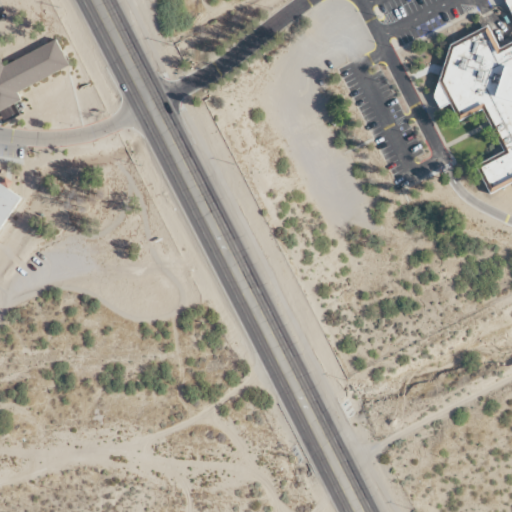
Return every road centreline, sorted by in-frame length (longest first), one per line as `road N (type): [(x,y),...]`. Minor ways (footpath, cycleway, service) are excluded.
road 1 (secondary): [(98,0),(360,511)]
road 2 (residential): [(298,0),(201,76),(151,103)]
road 3 (residential): [(151,103),(52,138),(0,134)]
